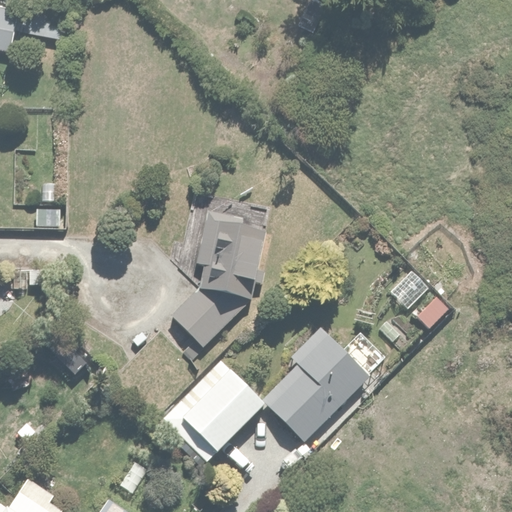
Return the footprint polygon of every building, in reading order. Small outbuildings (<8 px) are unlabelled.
[(70,14),(0,1),(0,50),(62,61),(70,14)] [(270,236),(222,226),(204,289),(175,317),(204,348),(254,300),(270,236)] [(414,313),(434,290),(411,268),(390,291),(414,313)] [(434,290),(414,313),(435,333),(456,311),(434,290)] [(374,378),(321,330),(294,360),(298,363),(265,399),(320,451),(362,407),(354,400),(374,378)] [(272,408),(225,362),(165,423),(212,469),(272,408)] [(0,501),(0,511),(70,511),(71,511),(59,505),(63,497),(56,493),(62,482),(34,466),(10,508),(0,501)] [(126,511),(110,502),(104,511),(126,511)]
